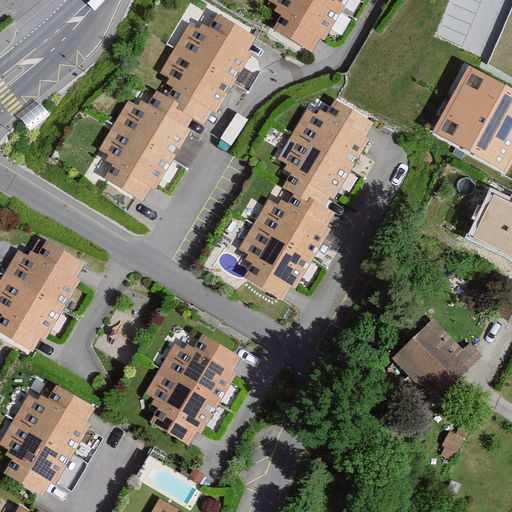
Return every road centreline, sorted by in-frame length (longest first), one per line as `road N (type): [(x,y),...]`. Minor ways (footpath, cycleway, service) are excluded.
road 1 (residential): [(0,176),(299,353),(306,378),(287,463),(264,511)]
road 2 (tertiary): [(0,84),(94,0)]
